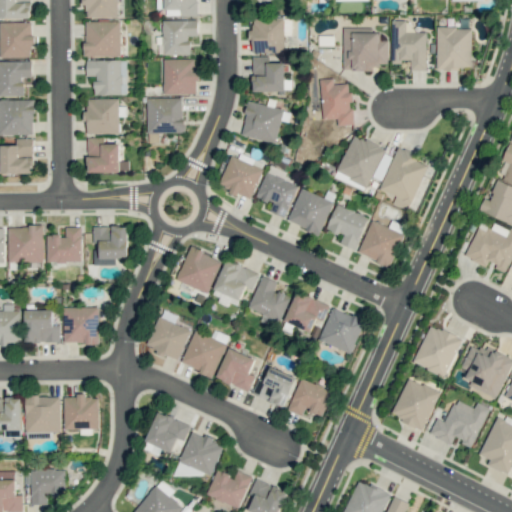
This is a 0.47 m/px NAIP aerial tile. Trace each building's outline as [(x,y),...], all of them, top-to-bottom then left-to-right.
[(0,0),(0,18),(31,18),(30,0),(0,0)] [(83,0),(83,6),(86,6),(86,17),(117,17),(116,0),(83,0)] [(164,0),(165,16),(178,15),(178,16),(197,16),(196,0),(164,0)] [(284,52),(283,17),(250,18),(251,53),(284,52)] [(189,54),(189,35),(197,36),(197,20),(162,20),(162,37),(158,36),(158,54),(189,54)] [(426,32),(406,31),(406,20),(392,20),(391,61),(410,62),(410,70),(425,70),(426,32)] [(120,56),(120,21),(85,21),(84,56),(120,56)] [(0,57),(32,57),(32,22),(0,22),(0,57)] [(387,64),(388,40),(380,40),(380,32),(371,32),(371,28),(343,27),(343,70),(375,70),(375,63),(387,64)] [(436,68),(471,68),(472,28),(437,27),(436,68)] [(194,58),(163,59),(164,94),(197,94),(197,71),(194,71),(194,58)] [(285,58),(253,58),(252,90),(285,91),(285,58)] [(94,94),(126,95),(127,60),(86,59),(86,76),(94,76),(94,94)] [(0,96),(24,96),(23,77),(31,77),(31,60),(0,60),(0,96)] [(320,79),(322,119),(337,118),(337,125),(352,125),(351,83),(334,84),(333,78),(320,79)] [(183,97),(147,98),(147,133),(183,132),(183,97)] [(85,98),(86,121),(87,134),(119,133),(118,98),(85,98)] [(33,99),(0,99),(0,134),(34,134),(33,99)] [(283,109),(248,101),(241,135),(276,143),(283,109)] [(367,187),(385,149),(354,134),(336,172),(367,187)] [(104,138),(88,137),(87,171),(128,172),(128,160),(119,160),(120,143),(104,143),(104,138)] [(1,145),(0,173),(32,173),(33,138),(16,138),(16,145),(1,145)] [(502,159),(509,163),(503,179),(511,183),(511,144),(509,143),(502,159)] [(409,210),(427,160),(395,149),(380,190),(395,195),(392,204),(409,210)] [(218,185),(250,199),(263,169),(231,155),(218,185)] [(284,217),(298,185),(266,171),(256,196),(272,204),(269,211),(284,217)] [(484,198),(479,210),(510,223),(511,218),(511,185),(497,180),(489,200),(484,198)] [(287,221),(319,235),(333,201),(301,188),(287,221)] [(368,216),(336,204),(327,229),(343,235),(340,244),(356,249),(368,216)] [(390,266),(403,232),(370,220),(358,254),(390,266)] [(479,223),(464,256),(486,266),(488,261),(496,264),(495,268),(505,273),(511,256),(511,229),(494,222),(491,228),(479,223)] [(42,225),(8,226),(9,262),(43,261),(42,225)] [(128,226),(93,225),(93,265),(115,265),(115,259),(128,259),(128,226)] [(81,227),(65,227),(65,235),(47,235),(46,261),(81,262),(81,227)] [(176,279),(207,293),(222,260),(190,246),(176,279)] [(252,289),(259,272),(226,260),(212,297),(237,306),(245,286),(252,289)] [(290,296),(274,290),(277,281),(261,275),(249,307),(263,313),(261,320),(278,326),(290,296)] [(284,320),(310,332),(316,319),(322,322),(329,306),(297,291),(284,320)] [(0,310),(0,343),(21,343),(21,310),(13,310),(13,304),(3,304),(3,310),(0,310)] [(63,342),(98,343),(99,307),(64,306),(63,342)] [(364,321),(332,307),(319,340),(351,353),(364,321)] [(53,309),(25,310),(25,342),(60,341),(60,326),(53,326),(53,309)] [(145,346),(177,360),(191,330),(159,316),(145,346)] [(413,362),(445,376),(462,338),(430,324),(413,362)] [(182,365),(214,375),(225,341),(192,331),(182,365)] [(472,346),(460,367),(470,372),(464,382),(495,398),(511,364),(511,358),(483,343),(480,350),(472,346)] [(255,375),(249,373),(255,359),(229,347),(216,377),(248,391),(255,375)] [(285,406),(295,375),(269,367),(265,381),(257,379),(252,395),(285,406)] [(422,430),(440,392),(408,377),(390,415),(422,430)] [(302,415),(304,409),(323,416),(332,389),(300,378),(288,410),(302,415)] [(64,429),(99,428),(98,395),(63,396),(64,429)] [(60,432),(60,396),(26,396),(25,432),(60,432)] [(0,429),(22,430),(21,397),(0,397),(0,429)] [(472,447),(489,408),(477,402),(474,407),(455,399),(445,421),(436,417),(429,434),(452,444),(455,439),(472,447)] [(172,452),(178,438),(184,440),(190,425),(157,411),(145,441),(172,452)] [(508,474),(511,466),(511,424),(496,417),(479,454),(490,459),(487,464),(508,474)] [(180,463),(213,473),(223,443),(190,432),(180,463)] [(31,504),(47,504),(47,496),(65,496),(64,468),(30,469),(31,504)] [(252,476),(237,469),(234,477),(217,469),(206,494),(238,508),(252,476)] [(0,511),(22,511),(22,495),(15,495),(15,470),(0,470),(0,511)] [(249,511),(279,511),(287,490),(254,478),(243,510),(249,511)] [(381,511),(390,493),(359,479),(343,511),(381,511)] [(135,511),(176,511),(182,504),(152,485),(135,511)] [(404,511),(409,502),(393,495),(385,511),(404,511)]
